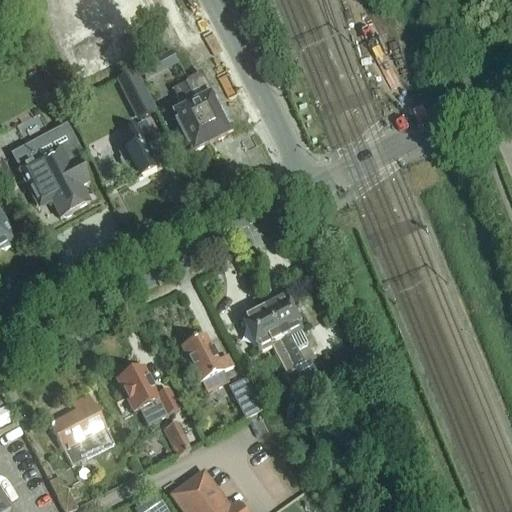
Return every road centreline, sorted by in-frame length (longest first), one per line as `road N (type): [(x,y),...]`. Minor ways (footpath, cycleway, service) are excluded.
road 1 (tertiary): [(0,355),(311,191)]
road 2 (tertiary): [(311,191),(511,89)]
road 3 (residential): [(212,0),(311,191)]
